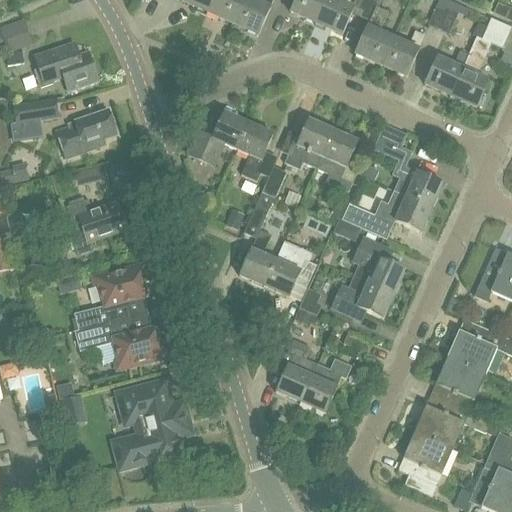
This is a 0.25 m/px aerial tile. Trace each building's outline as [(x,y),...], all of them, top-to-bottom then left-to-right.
[(183,0),(182,4),(207,15),(213,0),(183,0)] [(213,0),(207,15),(232,25),(243,0),(213,0)] [(274,0),(263,0),(261,5),(249,0),(243,0),(232,25),(259,37),(274,0)] [(296,0),(291,14),(316,25),(326,0),(296,0)] [(354,8),(352,8),(337,1),(337,0),(326,0),(316,25),(342,36),(353,9),(354,8)] [(355,0),(352,8),(354,8),(353,9),(362,13),(367,0),(355,0)] [(375,14),(381,0),(367,0),(362,13),(363,13),(360,18),(369,23),(355,55),(380,66),(392,38),(377,32),(383,18),(375,14)] [(451,2),(445,0),(440,0),(428,27),(438,31),(451,2)] [(459,5),(451,2),(438,31),(449,36),(459,14),(456,13),(459,5)] [(511,22),(511,9),(498,3),(493,14),(511,22)] [(490,20),(486,30),(507,39),(511,29),(490,20)] [(0,29),(0,31),(8,54),(21,51),(34,46),(25,21),(0,29)] [(486,30),(481,40),(476,38),(468,55),(451,97),(477,109),(489,81),(477,76),(490,46),(502,51),(507,39),(486,30)] [(409,46),(392,38),(380,66),(406,78),(425,36),(415,32),(409,46)] [(53,83),(63,80),(68,95),(99,84),(89,55),(78,58),(75,48),(60,53),(60,51),(34,59),(39,72),(35,73),(41,90),(54,86),(53,83)] [(25,65),(21,51),(8,54),(6,55),(8,68),(25,65)] [(425,86),(451,97),(468,55),(459,51),(453,66),(437,59),(425,86)] [(11,126),(13,140),(14,143),(43,138),(41,123),(60,120),(57,100),(29,105),(12,108),(14,125),(11,126)] [(66,161),(106,147),(104,142),(117,137),(108,112),(74,125),(75,128),(56,134),(66,161)] [(236,151),(248,125),(224,114),(215,135),(203,129),(201,133),(198,132),(187,157),(214,169),(215,165),(224,146),(236,151)] [(322,158),(334,131),(310,120),(293,158),(288,156),(284,165),(300,172),(303,166),(317,172),(322,158)] [(256,183),(260,176),(256,174),(263,158),(265,154),(273,136),(248,125),(236,151),(250,157),(241,176),(256,183)] [(342,180),(359,142),(334,131),(322,158),(317,172),(330,177),(327,183),(342,190),(349,192),(352,184),(346,181),(342,180)] [(414,153),(391,143),(379,137),(374,149),(386,155),(400,161),(393,176),(400,179),(394,192),(433,209),(443,185),(407,168),(414,153)] [(273,169),(262,195),(274,200),(275,201),(287,175),(273,169)] [(15,185),(12,171),(0,173),(0,176),(2,187),(15,185)] [(381,204),(375,217),(349,206),(342,222),(376,237),(383,220),(383,221),(385,217),(422,233),(433,209),(394,192),(388,207),(381,204)] [(239,277),(265,288),(277,262),(263,256),(271,237),(260,232),(274,200),(262,195),(244,235),(251,238),(255,240),(239,277)] [(66,209),(73,231),(68,233),(77,258),(93,252),(90,244),(128,231),(118,204),(92,213),(89,201),(66,209)] [(333,218),(342,222),(349,206),(341,202),(333,218)] [(240,228),(244,216),(232,211),(227,222),(240,228)] [(8,241),(0,242),(0,273),(14,271),(8,241)] [(354,277),(394,295),(405,270),(369,254),(371,250),(362,246),(355,262),(360,264),(354,277)] [(289,267),(277,262),(265,288),(288,298),(304,261),(309,263),(312,255),(297,248),(289,267)] [(511,258),(494,250),(473,298),(486,304),(490,294),(511,303),(511,258)] [(73,333),(73,334),(132,318),(128,303),(144,299),(149,297),(146,284),(150,283),(145,265),(127,270),(128,274),(97,282),(104,308),(74,316),(78,332),(73,333)] [(343,288),(333,310),(353,319),(358,309),(383,320),(394,295),(354,277),(349,290),(343,288)] [(311,304),(306,313),(315,318),(319,308),(311,304)] [(307,327),(312,318),(300,312),(296,323),(307,327)] [(169,359),(165,341),(161,342),(157,329),(136,334),(132,318),(73,334),(74,334),(79,354),(114,345),(120,367),(150,359),(152,363),(169,359)] [(458,334),(447,359),(485,376),(496,352),(511,358),(511,342),(502,338),(495,335),(494,335),(481,329),(476,342),(458,334)] [(367,357),(373,343),(349,333),(343,346),(367,357)] [(276,393),(300,404),(317,365),(305,360),(310,349),(293,341),(287,354),(292,356),(276,393)] [(452,395),(448,404),(469,413),(485,376),(447,359),(434,387),(452,395)] [(0,367),(0,377),(1,381),(20,376),(18,364),(0,367)] [(330,371),(317,365),(300,404),(325,415),(342,377),(345,379),(349,371),(333,364),(330,371)] [(57,395),(59,402),(74,398),(71,384),(56,388),(57,395)] [(164,385),(119,397),(126,424),(136,422),(140,439),(115,445),(121,469),(153,460),(155,466),(183,459),(177,437),(189,434),(182,407),(170,410),(164,385)] [(57,403),(63,428),(87,423),(81,398),(57,403)] [(425,408),(414,434),(452,451),(463,426),(486,436),(492,423),(469,414),(469,413),(448,404),(443,416),(425,408)] [(415,480),(409,477),(405,487),(431,498),(435,489),(452,451),(414,434),(402,461),(419,469),(415,480)] [(485,466),(476,487),(488,492),(481,509),(488,511),(509,511),(511,507),(511,477),(504,474),(509,463),(511,456),(511,441),(498,436),(496,440),(494,446),(493,446),(485,466)] [(453,508),(462,511),(464,511),(472,495),(461,490),(453,508)]
